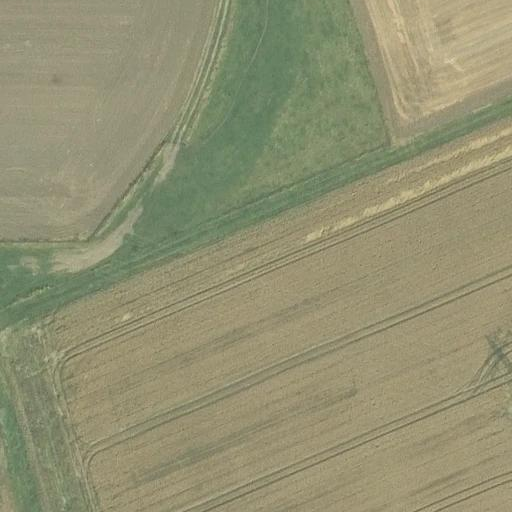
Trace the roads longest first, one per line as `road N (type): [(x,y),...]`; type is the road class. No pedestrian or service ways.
road 1 (track): [(511,105),(0,318)]
road 2 (track): [(0,371),(34,505)]
